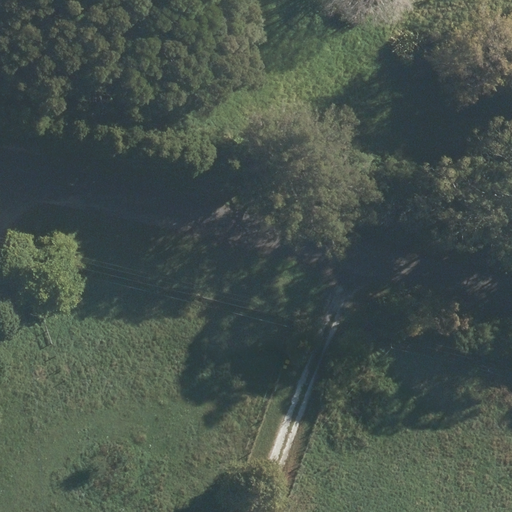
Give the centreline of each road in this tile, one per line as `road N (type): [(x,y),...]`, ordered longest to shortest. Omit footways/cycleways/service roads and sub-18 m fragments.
road 1 (unclassified): [(0,171),(511,295)]
road 2 (track): [(358,256),(267,511)]
